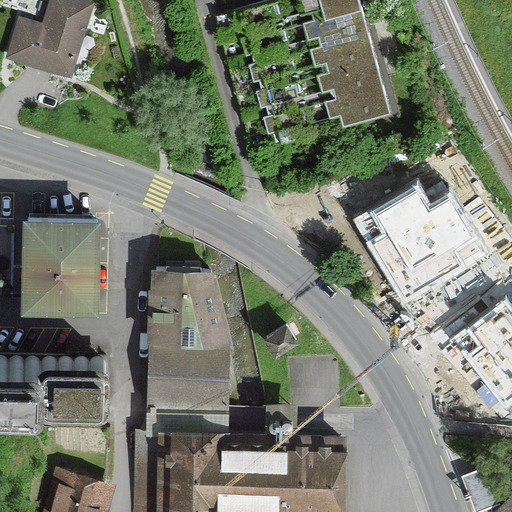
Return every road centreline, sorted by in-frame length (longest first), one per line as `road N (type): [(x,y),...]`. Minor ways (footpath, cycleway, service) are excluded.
road 1 (secondary): [(137,184),(265,245),(350,322),(409,414),(448,511)]
road 2 (residential): [(137,184),(123,511)]
road 3 (secondary): [(0,138),(137,184)]
